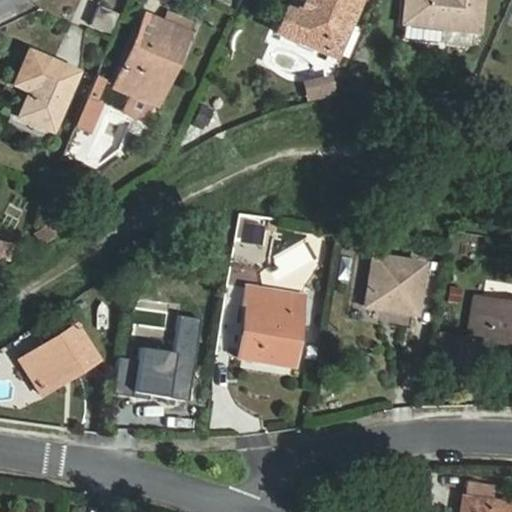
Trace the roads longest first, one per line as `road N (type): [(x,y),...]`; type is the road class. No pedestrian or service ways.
road 1 (residential): [(189,469),(437,430),(511,435)]
road 2 (residential): [(0,453),(189,469)]
